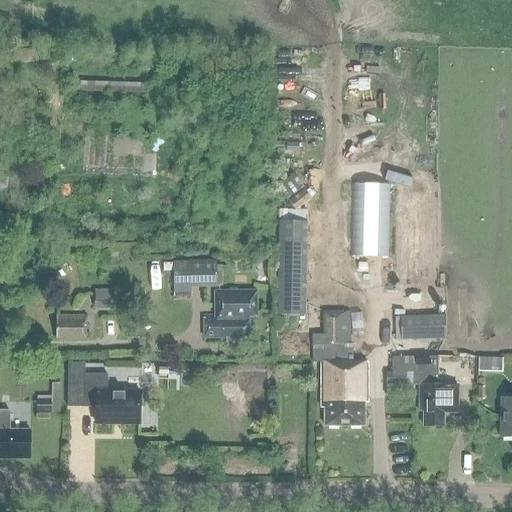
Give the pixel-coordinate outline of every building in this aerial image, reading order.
[(84,83),(84,93),(146,96),(146,85),(84,83)] [(288,201),(295,211),(310,199),(303,190),(288,201)] [(407,202),(408,214),(427,212),(426,200),(407,202)] [(307,318),(307,227),(278,227),(278,318),(307,318)] [(215,262),(173,261),(172,294),(190,294),(191,288),(215,288),(215,262)] [(237,337),(247,337),(247,318),(253,318),(253,291),(213,291),(214,314),(213,314),(213,315),(202,315),(202,337),(213,337),(224,337),(224,345),(237,345),(237,337)] [(115,293),(94,293),(94,310),(114,310),(115,293)] [(321,410),(324,410),(324,427),(364,427),(364,404),(367,404),(367,364),(351,364),(352,342),(349,342),(349,313),(322,313),(322,335),(312,335),(312,363),(318,363),(318,364),(321,364),(321,410)] [(444,315),(399,317),(399,318),(400,340),(400,341),(445,340),(444,315)] [(83,321),(55,321),(55,340),(83,340),(83,321)] [(457,386),(444,386),(437,385),(436,374),(437,374),(437,362),(437,357),(412,358),(390,358),(390,372),(384,372),(384,386),(404,386),(404,373),(412,373),(413,386),(419,386),(419,412),(423,412),(423,427),(443,427),(443,413),(457,413),(457,386)] [(487,370),(487,358),(478,358),(477,372),(484,372),(487,370)] [(107,389),(108,374),(84,373),(85,364),(68,363),(67,388),(84,389),(83,407),(95,407),(95,423),(139,425),(140,390),(107,389)] [(264,372),(236,373),(237,388),(249,387),(250,407),(266,406),(264,372)] [(60,384),(51,384),(51,400),(35,400),(35,413),(60,413),(60,384)] [(511,399),(499,399),(499,437),(511,437),(511,399)] [(30,433),(9,432),(10,412),(0,411),(0,458),(30,460),(30,433)]
